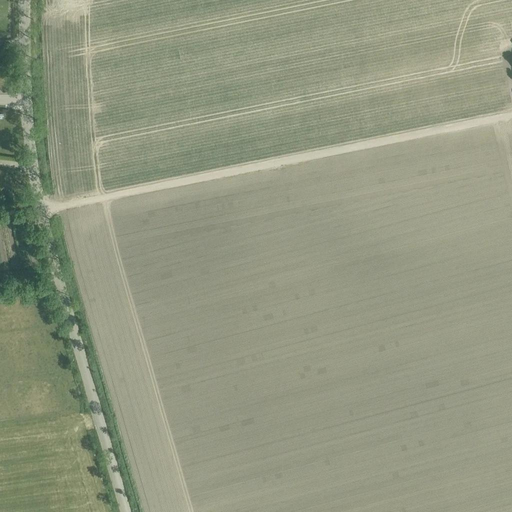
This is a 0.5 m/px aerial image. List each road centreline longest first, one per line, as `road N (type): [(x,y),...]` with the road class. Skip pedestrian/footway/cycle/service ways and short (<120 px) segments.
road 1 (unclassified): [(125,511),(41,209),(25,102),(24,0)]
road 2 (track): [(41,209),(511,115)]
